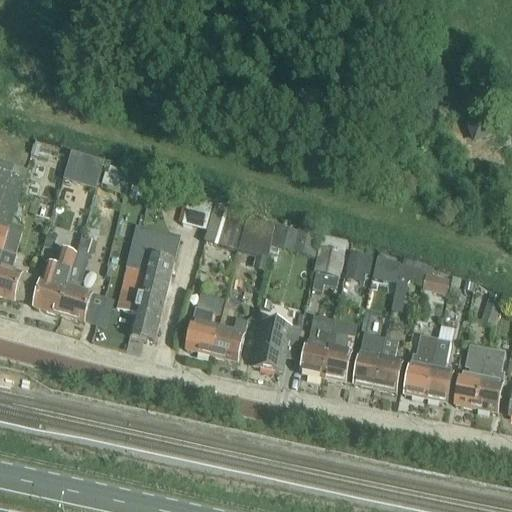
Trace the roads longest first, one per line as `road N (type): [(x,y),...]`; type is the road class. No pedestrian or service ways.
road 1 (residential): [(0,348),(511,465)]
road 2 (primary): [(150,511),(0,478)]
